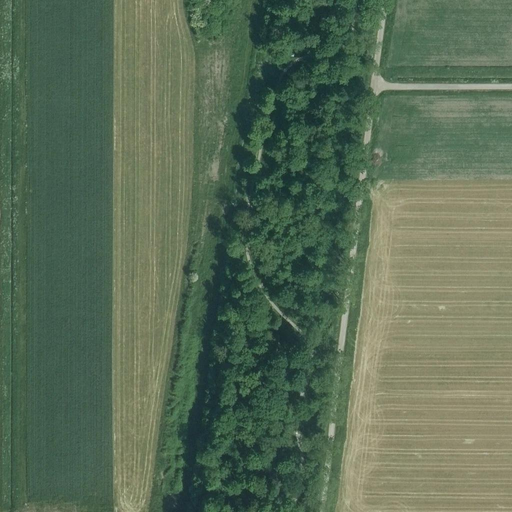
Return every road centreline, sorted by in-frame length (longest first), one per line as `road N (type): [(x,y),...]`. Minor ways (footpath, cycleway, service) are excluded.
road 1 (track): [(385,0),(322,511)]
road 2 (track): [(373,86),(511,86)]
